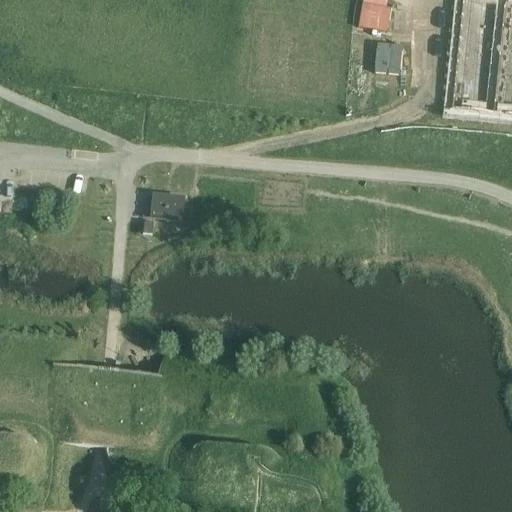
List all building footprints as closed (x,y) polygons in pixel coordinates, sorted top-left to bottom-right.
[(462,0),(451,113),(493,117),(505,0),(462,0)] [(511,0),(505,0),(493,117),(511,118),(511,0)] [(179,224),(182,201),(154,198),(151,220),(179,224)] [(0,388),(58,395),(58,397),(73,398),(78,398),(78,402),(93,404),(95,392),(96,393),(97,390),(95,390),(95,386),(97,386),(97,384),(96,384),(96,381),(97,381),(100,382),(98,398),(96,398),(95,401),(98,401),(96,415),(93,415),(93,420),(96,421),(95,426),(92,425),(91,431),(95,431),(94,436),(91,436),(90,441),(94,441),(93,444),(95,444),(94,446),(94,448),(100,448),(105,449),(106,447),(106,445),(107,446),(107,443),(110,443),(111,438),(108,437),(108,433),(112,433),(112,427),(109,427),(110,417),(112,417),(114,418),(114,420),(130,421),(130,419),(132,419),(132,420),(134,420),(134,422),(150,424),(150,421),(153,421),(154,416),(150,415),(151,410),(154,410),(155,405),(152,405),(152,399),(155,399),(156,394),(153,394),(153,388),(157,388),(157,383),(154,383),(154,380),(150,379),(151,377),(143,376),(142,379),(138,378),(137,393),(134,393),(133,393),(133,388),(136,388),(136,386),(134,386),(134,378),(132,377),(133,375),(129,374),(128,377),(124,377),(125,374),(121,374),(120,376),(118,376),(118,380),(116,379),(116,380),(114,380),(114,376),(113,376),(113,375),(113,373),(112,373),(108,372),(104,372),(102,371),(102,374),(102,375),(101,375),(100,378),(98,377),(98,378),(96,378),(97,374),(95,373),(95,371),(91,370),(91,373),(87,373),(87,372),(87,370),(83,369),(83,372),(81,372),(81,374),(77,374),(77,379),(80,379),(80,383),(76,383),(76,388),(79,389),(78,393),(73,393),(73,392),(58,391),(0,383),(0,388)] [(15,439),(13,450),(22,451),(23,440),(24,438),(15,437),(15,439)] [(226,448),(225,462),(251,465),(253,451),(253,448),(226,445),(226,448)]
